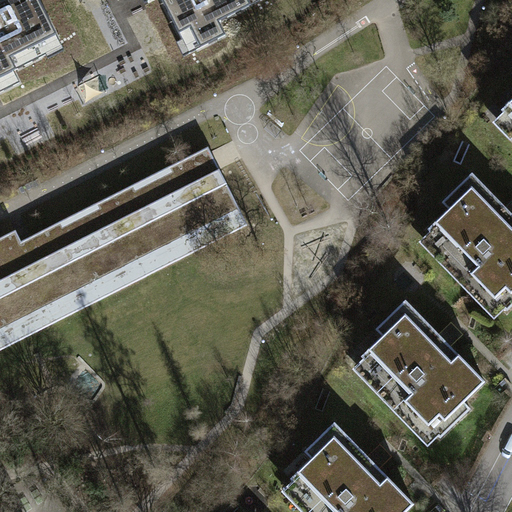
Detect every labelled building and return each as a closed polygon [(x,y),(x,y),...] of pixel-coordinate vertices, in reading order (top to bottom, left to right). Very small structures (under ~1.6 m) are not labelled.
[(0,0),(0,95),(23,84),(16,70),(62,47),(37,0),(0,0)] [(148,0),(151,4),(158,1),(185,56),(226,36),(218,19),(257,0),(148,0)] [(511,121),(511,99),(501,110),(511,121)] [(0,237),(0,347),(243,227),(204,149),(17,241),(12,231),(0,237)] [(511,199),(505,207),(471,173),(442,202),(449,208),(427,229),(508,310),(511,305),(511,199)] [(125,406),(233,361),(221,333),(228,331),(211,291),(162,312),(155,295),(90,323),(125,406)] [(464,403),(485,382),(450,347),(461,336),(449,325),(439,334),(405,301),(376,330),(383,336),(362,357),(442,438),(470,409),(464,403)] [(403,511),(413,503),(378,468),(389,457),(377,446),(367,456),(334,422),(305,451),(311,457),(290,479),(323,511),(403,511)]
